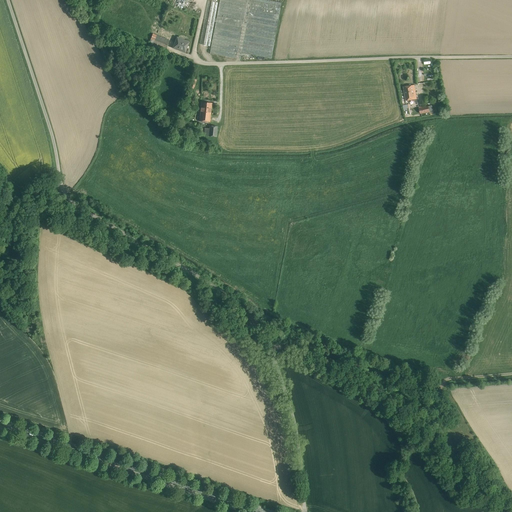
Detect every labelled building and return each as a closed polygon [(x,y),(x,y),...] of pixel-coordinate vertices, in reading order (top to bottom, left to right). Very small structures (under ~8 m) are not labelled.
[(281,3),(267,0),(219,0),(210,54),(240,59),(241,56),(250,58),(250,55),(271,59),(281,3)] [(169,40),(156,35),(154,41),(153,44),(152,46),(165,51),(169,40)] [(189,42),(177,37),(173,46),(180,49),(179,50),(185,53),(189,42)] [(414,86),(404,87),(406,100),(416,99),(414,86)] [(212,103),(201,102),(200,112),(211,113),(212,103)] [(211,113),(200,112),(199,121),(210,122),(211,113)] [(217,126),(209,126),(209,128),(208,136),(216,137),(217,126)]
